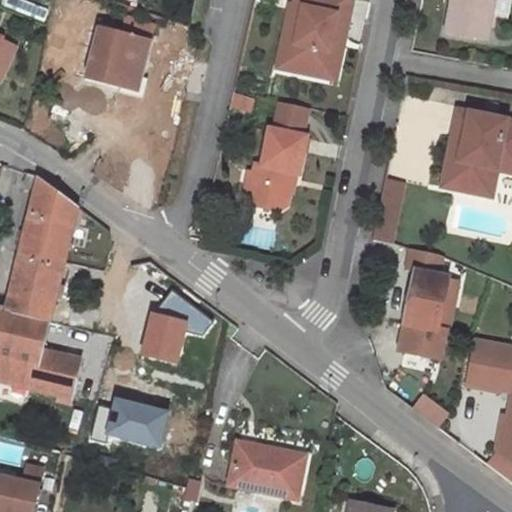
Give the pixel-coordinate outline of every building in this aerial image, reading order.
[(344,0),(295,0),(294,8),(303,10),(296,43),(289,42),(282,72),(327,82),(331,61),(337,57),(345,18),(341,18),(344,0)] [(347,0),(344,0),(341,18),(345,18),(337,57),(331,61),(327,82),(335,83),(352,1),(347,0)] [(494,0),(454,0),(448,31),(488,39),(494,0)] [(294,8),(290,7),(276,71),(282,72),(289,42),(296,43),(303,10),(294,8)] [(152,42),(100,29),(87,79),(124,88),(132,60),(147,64),(152,42)] [(132,60),(124,88),(140,93),(147,64),(132,60)] [(458,110),(443,185),(455,188),(470,113),(458,110)] [(511,120),(470,113),(455,188),(492,195),(497,169),(511,171),(511,120)] [(256,168),(253,184),(260,186),(255,209),(280,214),(290,208),(293,193),(287,184),(288,175),(299,177),(300,177),(308,140),(270,132),(263,170),(256,168)] [(40,180),(29,172),(24,182),(38,191),(40,180)] [(287,184),(293,193),(296,194),(299,177),(288,175),(287,184)] [(386,178),(379,211),(400,215),(406,182),(386,178)] [(32,215),(75,225),(78,209),(40,180),(38,191),(32,215)] [(249,183),(244,206),(255,209),(260,186),(253,184),(249,183)] [(393,244),(400,215),(379,211),(374,240),(373,241),(393,244)] [(32,215),(21,259),(63,270),(75,225),(32,215)] [(417,270),(401,351),(442,359),(447,332),(450,332),(460,277),(437,273),(441,253),(412,247),(408,268),(417,270)] [(44,349),(63,270),(21,259),(9,309),(0,344),(0,380),(34,389),(44,349)] [(0,344),(9,309),(0,306),(0,344)] [(511,418),(511,347),(475,340),(466,385),(501,392),(501,389),(511,390),(511,400),(509,417),(511,418)] [(73,399),(82,358),(44,349),(34,389),(73,399)] [(386,391),(413,411),(424,397),(397,376),(386,391)] [(448,415),(424,397),(413,411),(438,430),(448,415)] [(511,418),(509,417),(504,416),(497,452),(498,453),(511,463),(511,418)] [(238,451),(230,485),(297,499),(305,458),(264,448),(263,456),(238,451)] [(511,463),(498,453),(487,467),(511,485),(511,463)] [(0,511),(33,511),(42,471),(26,467),(22,483),(0,478),(0,511)] [(353,502),(350,511),(392,511),(393,511),(353,502)]
